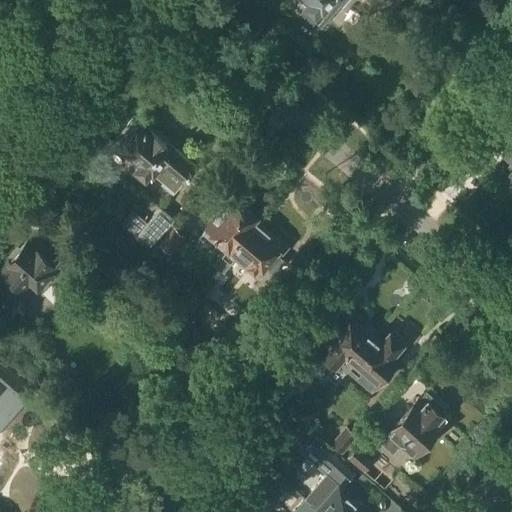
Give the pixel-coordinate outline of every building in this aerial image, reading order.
[(290,0),(292,2),(317,24),(337,1),(341,5),(345,0),(290,0)] [(368,0),(382,12),(392,0),(368,0)] [(153,176),(154,175),(170,189),(193,163),(153,128),(151,130),(144,124),(142,126),(133,118),(114,140),(139,162),(132,170),(144,182),(151,174),(153,176)] [(37,212),(47,206),(29,181),(19,187),(37,212)] [(213,238),(227,249),(255,216),(232,197),(199,237),(208,245),(213,238)] [(135,235),(148,248),(174,219),(160,206),(146,221),(135,235)] [(227,249),(221,255),(230,263),(236,256),(260,276),(285,248),(253,221),(256,217),(255,216),(227,249)] [(172,226),(158,243),(171,253),(185,236),(172,226)] [(36,251),(26,242),(25,243),(19,250),(17,248),(10,256),(12,258),(0,272),(9,279),(8,280),(0,280),(0,305),(10,314),(20,302),(19,290),(29,280),(37,287),(48,275),(53,280),(65,266),(83,281),(93,270),(63,244),(49,261),(37,250),(36,251)] [(111,268),(106,274),(118,284),(123,278),(111,268)] [(168,327),(202,355),(212,344),(189,325),(197,316),(186,307),(168,327)] [(303,335),(315,346),(314,346),(344,372),(350,364),(375,335),(363,325),(365,323),(351,312),(341,324),(339,322),(329,334),(331,335),(328,339),(323,335),(323,336),(312,326),(303,335)] [(404,343),(389,331),(381,341),(375,335),(350,364),(344,372),(345,373),(348,370),(371,389),(394,362),(391,359),(404,343)] [(279,399),(299,377),(280,361),(261,385),(279,399)] [(0,414),(6,420),(25,399),(0,375),(0,414)] [(203,396),(213,384),(203,376),(193,387),(203,396)] [(258,388),(251,395),(266,409),(273,401),(258,388)] [(443,407),(426,392),(419,400),(418,399),(381,439),(392,449),(397,443),(412,456),(422,444),(426,443),(431,437),(432,433),(436,429),(431,425),(441,414),(439,412),(443,407)] [(341,451),(356,434),(346,426),(332,442),(341,451)] [(229,435),(222,428),(214,437),(221,444),(229,435)] [(363,472),(373,461),(356,447),(347,458),(363,472)] [(318,510),(319,511),(362,511),(366,508),(355,499),(357,497),(351,492),(349,493),(340,485),(344,481),(346,482),(354,473),(330,452),(322,461),(331,470),(305,499),(318,510)] [(319,511),(318,510),(305,499),(294,511),(258,511),(252,506),(246,511),(319,511)]
